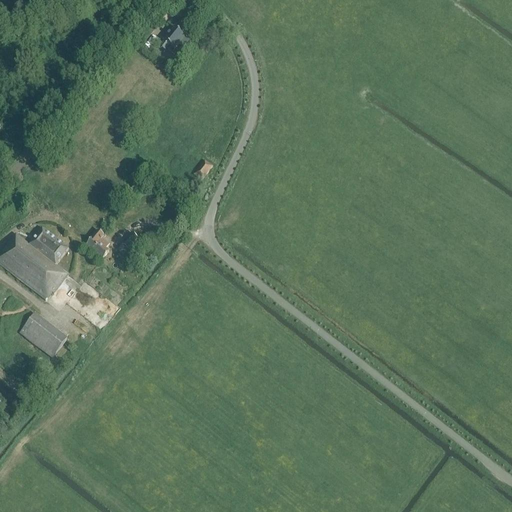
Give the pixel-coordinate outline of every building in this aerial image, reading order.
[(190,42),(185,38),(173,29),(171,32),(163,42),(159,47),(165,52),(169,47),(175,51),(180,44),(185,48),(190,42)] [(143,33),(136,42),(142,47),(149,37),(143,33)] [(194,176),(202,182),(213,168),(205,162),(194,176)] [(42,230),(29,245),(56,266),(68,250),(42,230)] [(108,248),(100,241),(104,236),(98,232),(87,246),(103,260),(109,252),(106,250),(108,248)] [(122,245),(128,251),(138,239),(132,234),(122,245)] [(29,245),(29,246),(16,235),(0,255),(2,255),(0,258),(0,266),(46,302),(47,301),(52,295),(53,296),(68,276),(56,266),(29,245)] [(45,366),(51,359),(67,340),(35,316),(15,342),(45,366)]
